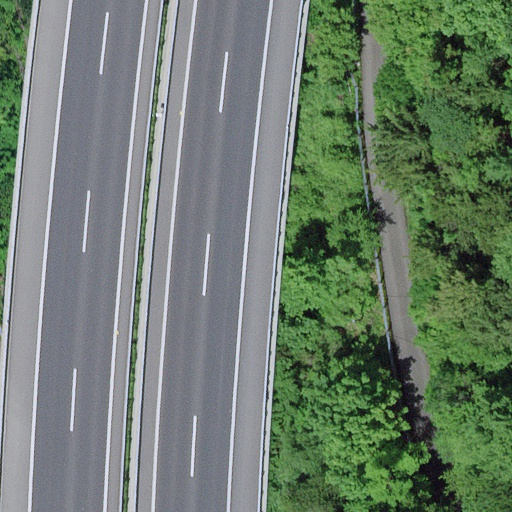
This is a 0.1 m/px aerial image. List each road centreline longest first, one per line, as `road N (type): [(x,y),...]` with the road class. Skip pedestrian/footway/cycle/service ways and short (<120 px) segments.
road 1 (track): [(372,0),(368,111),(380,208),(428,467),(446,511)]
road 2 (motorway): [(106,0),(64,511)]
road 3 (motorway): [(194,511),(234,0)]
road 4 (residential): [(54,511),(0,367)]
